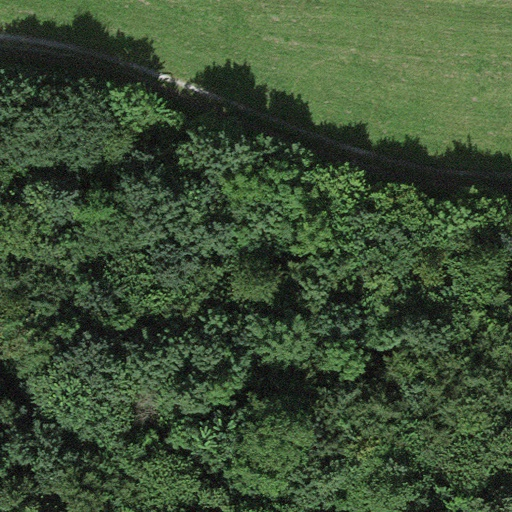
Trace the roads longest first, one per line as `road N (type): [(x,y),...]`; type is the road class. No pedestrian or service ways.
road 1 (track): [(511,182),(457,182),(316,150),(81,65),(0,45)]
road 2 (track): [(0,402),(224,511)]
